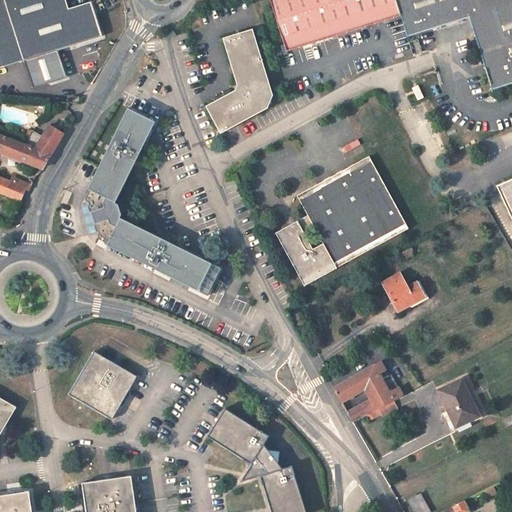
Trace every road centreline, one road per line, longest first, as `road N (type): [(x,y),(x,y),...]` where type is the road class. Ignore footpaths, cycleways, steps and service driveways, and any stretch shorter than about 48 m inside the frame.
road 1 (residential): [(212,169),(383,78),(437,172),(455,183),(511,156)]
road 2 (residential): [(94,107),(116,93),(143,50),(166,47),(212,169)]
road 3 (unknown): [(285,78),(373,42),(385,48),(383,78),(444,59)]
road 4 (residential): [(290,336),(212,169)]
road 5 (residential): [(368,481),(290,336)]
road 6 (residential): [(39,370),(53,511)]
road 7 (tertiary): [(250,370),(179,330),(123,311)]
road 8 (unknown): [(183,96),(215,85),(211,33),(244,15)]
